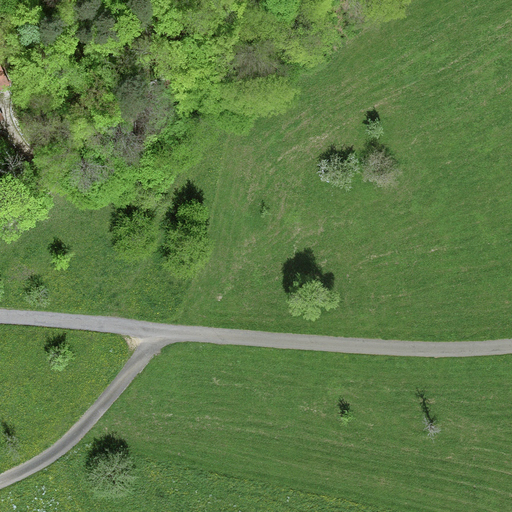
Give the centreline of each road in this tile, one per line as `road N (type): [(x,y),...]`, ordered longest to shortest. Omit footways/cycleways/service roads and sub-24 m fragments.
road 1 (unclassified): [(511,343),(454,349),(0,316)]
road 2 (track): [(155,330),(82,427),(0,480)]
road 3 (track): [(0,228),(26,156),(0,106)]
